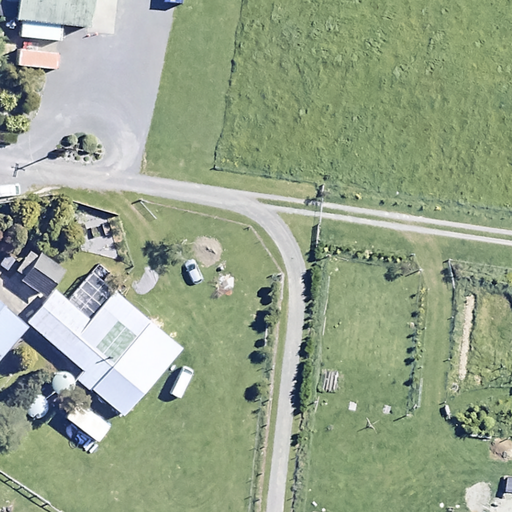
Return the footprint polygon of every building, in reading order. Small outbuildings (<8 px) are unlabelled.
[(18,0),(16,38),(58,41),(59,25),(90,28),(92,0),(18,0)] [(55,68),(55,49),(16,49),(16,68),(55,68)] [(59,268),(25,249),(10,277),(43,296),(59,268)] [(115,403),(170,339),(114,290),(88,320),(52,288),(21,325),(75,371),(70,378),(89,394),(96,387),(115,403)] [(0,355),(23,330),(0,310),(0,355)] [(42,414),(46,406),(42,399),(32,395),(23,399),(20,407),(23,414),(33,418),(42,414)]
